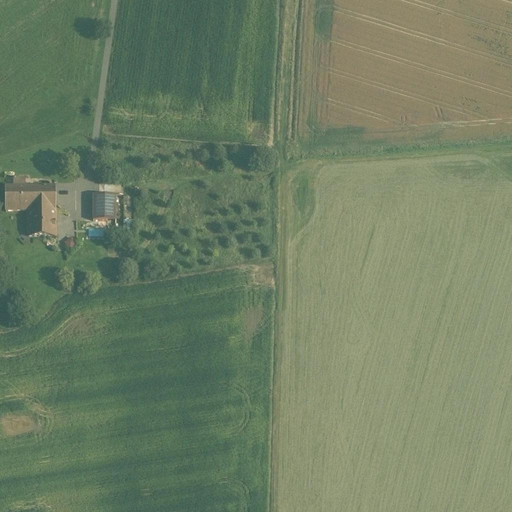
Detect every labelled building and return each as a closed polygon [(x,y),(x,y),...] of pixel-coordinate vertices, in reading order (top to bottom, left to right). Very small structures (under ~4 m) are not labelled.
[(94,179),(105,179),(106,170),(94,170),(94,179)] [(12,187),(5,187),(6,216),(26,215),(26,238),(56,238),(55,184),(23,185),(23,179),(12,179),(12,187)] [(120,190),(96,191),(96,218),(79,218),(79,235),(109,235),(109,220),(120,220),(120,190)] [(126,220),(126,230),(136,230),(136,220),(126,220)] [(73,251),(80,244),(73,237),(66,243),(73,251)]
